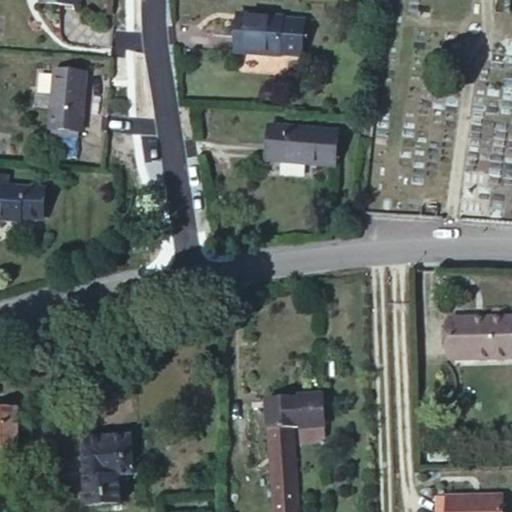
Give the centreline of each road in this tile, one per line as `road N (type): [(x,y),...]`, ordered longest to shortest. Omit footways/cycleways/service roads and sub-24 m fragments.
road 1 (residential): [(186,282),(416,249),(511,248)]
road 2 (residential): [(186,282),(152,128),(152,0)]
road 3 (residential): [(0,317),(186,282)]
